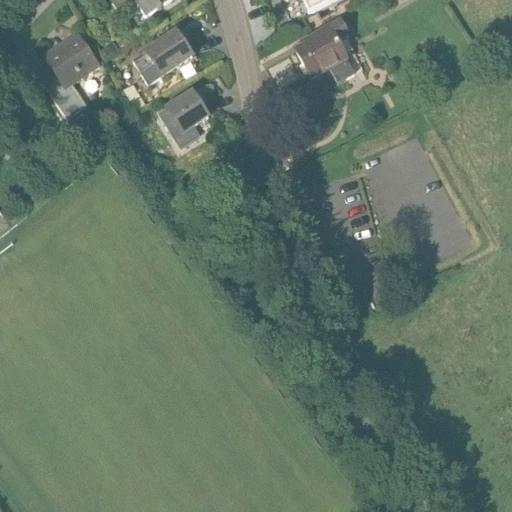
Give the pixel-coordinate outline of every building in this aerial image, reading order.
[(135,3),(146,20),(174,0),(108,0),(118,15),(135,3)] [(306,0),(314,14),(341,0),(306,0)] [(311,82),(329,72),(338,87),(364,73),(343,36),(347,34),(341,24),(315,38),(316,40),(302,48),(303,49),(295,54),(311,82)] [(148,88),(192,61),(176,35),(143,56),(144,57),(133,64),(148,88)] [(70,89),(98,70),(76,38),(44,59),(55,77),(42,86),(67,123),(84,111),(70,89)] [(101,52),(106,60),(118,52),(113,45),(101,52)] [(166,112),(182,137),(208,121),(192,96),(166,112)] [(189,194),(179,201),(185,212),(196,205),(189,194)]
